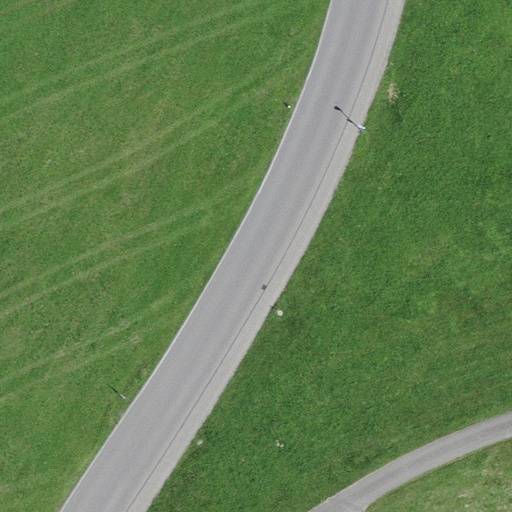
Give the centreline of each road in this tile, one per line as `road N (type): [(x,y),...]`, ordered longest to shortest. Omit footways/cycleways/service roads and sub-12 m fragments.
road 1 (tertiary): [(355,0),(325,105),(246,269),(94,511)]
road 2 (track): [(346,511),(378,483),(511,427)]
